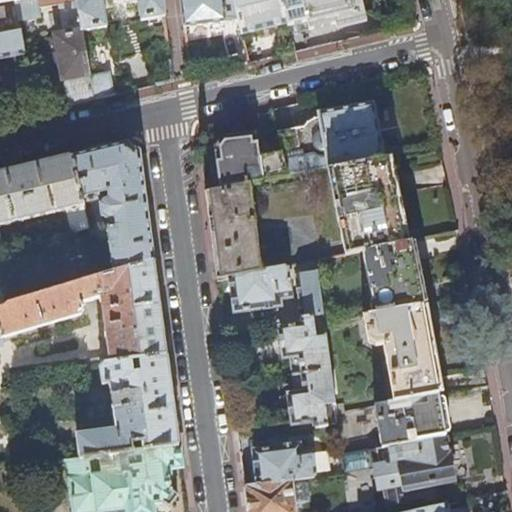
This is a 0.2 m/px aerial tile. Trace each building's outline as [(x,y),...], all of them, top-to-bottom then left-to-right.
[(20,22),(42,18),(40,9),(38,0),(15,0),(16,0),(20,22)] [(38,0),(40,9),(60,6),(78,3),(77,0),(38,0)] [(137,0),(142,22),(165,18),(163,0),(77,0),(78,3),(83,32),(107,28),(103,0),(137,0)] [(225,19),(238,18),(233,0),(180,0),(183,27),(213,24),(225,22),(225,19)] [(268,28),(287,23),(281,0),(233,0),(238,18),(241,35),(268,28)] [(350,21),(360,18),(355,0),(281,0),(287,23),(288,27),(306,23),(308,31),(350,21)] [(60,6),(65,35),(83,32),(78,3),(60,6)] [(0,59),(26,55),(22,32),(0,36),(0,59)] [(68,107),(93,101),(90,77),(83,32),(65,35),(56,37),(68,107)] [(170,62),(155,65),(158,85),(173,82),(170,62)] [(93,101),(114,96),(111,73),(90,77),(93,101)] [(37,114),(52,111),(46,79),(31,82),(37,114)] [(276,132),(279,145),(286,177),(328,170),(325,153),(347,149),(350,165),(384,159),(382,147),(381,145),(377,124),(373,103),(318,113),(319,123),(307,126),(276,132)] [(250,184),(286,177),(279,145),(257,150),(256,133),(235,136),(222,138),(215,147),(217,161),(220,189),(250,184)] [(102,150),(72,157),(82,199),(109,192),(109,200),(107,201),(103,203),(102,207),(100,207),(102,218),(107,222),(112,264),(114,274),(154,263),(147,210),(140,153),(127,144),(102,150)] [(391,158),(384,159),(350,165),(347,149),(325,153),(328,170),(344,256),(361,252),(408,242),(400,200),(391,158)] [(26,168),(0,174),(0,225),(66,210),(72,236),(90,231),(82,199),(72,157),(26,168)] [(217,282),(230,280),(260,273),(250,184),(220,189),(205,193),(210,227),(217,282)] [(410,242),(408,242),(361,252),(371,303),(370,308),(371,315),(422,306),(429,305),(424,280),(421,263),(414,264),(410,242)] [(19,302),(6,306),(0,307),(0,339),(82,315),(84,309),(83,304),(100,299),(109,364),(167,356),(161,312),(154,263),(114,274),(103,278),(19,302)] [(100,266),(103,278),(114,274),(112,264),(100,266)] [(279,300),(289,298),(285,268),(260,273),(230,280),(234,305),(235,312),(241,311),(242,312),(249,311),(250,310),(279,306),(279,300)] [(10,271),(0,273),(0,281),(6,306),(19,302),(10,271)] [(300,315),(300,318),(322,315),(316,273),(295,275),(298,303),(294,304),(295,316),(300,315)] [(429,349),(422,306),(371,315),(323,324),(329,370),(334,403),(335,414),(375,407),(438,396),(429,349)] [(290,359),(292,375),(329,370),(323,324),(322,315),(300,318),(279,322),(283,352),(283,359),(290,359)] [(173,403),(167,356),(109,364),(104,364),(100,371),(103,386),(110,385),(116,430),(76,435),(79,459),(178,446),(173,403)] [(314,422),(315,429),(327,427),(324,404),(334,403),(329,370),(292,375),(294,394),(289,394),(290,401),(293,424),(301,423),(302,424),(308,424),(308,422),(314,422)] [(441,415),(438,396),(375,407),(381,448),(445,437),(441,415)] [(337,426),(335,414),(334,403),(324,404),(327,427),(337,426)] [(313,447),(339,444),(337,426),(327,427),(315,429),(311,430),(313,447)] [(445,439),(445,437),(381,448),(341,455),(343,471),(375,466),(378,489),(385,488),(387,504),(407,501),(405,493),(426,490),(425,485),(452,480),(449,463),(448,457),(447,456),(445,439)] [(181,468),(178,446),(79,459),(68,460),(74,511),(79,511),(97,510),(128,506),(128,511),(153,511),(153,504),(162,503),(169,507),(177,496),(173,493),(172,487),(170,469),(181,468)] [(255,462),(258,485),(292,481),(314,479),(310,452),(300,453),(299,446),(254,451),(255,462)] [(295,511),(292,481),(258,485),(244,487),(247,511),(295,511)]
